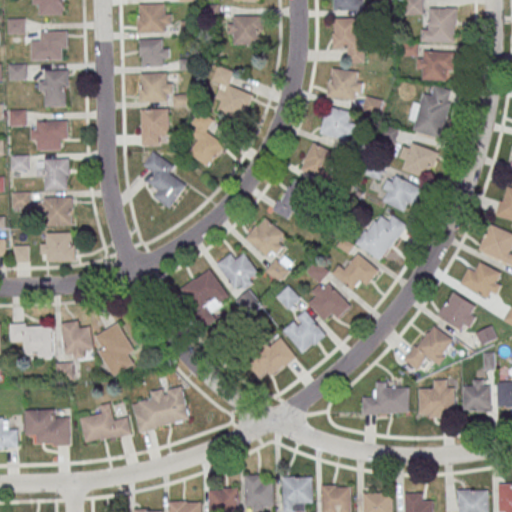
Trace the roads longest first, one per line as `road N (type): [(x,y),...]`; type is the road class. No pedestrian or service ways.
road 1 (residential): [(511,446),(426,457),(365,453),(269,419),(200,453),(127,474),(0,484)]
road 2 (residential): [(269,419),(322,383),(385,323),(444,233),(483,119),(492,0)]
road 3 (residential): [(269,419),(188,359),(130,270),(103,161),(98,0)]
road 4 (residential): [(0,287),(63,286),(130,270),(222,210),(279,118),(296,44),(295,0)]
